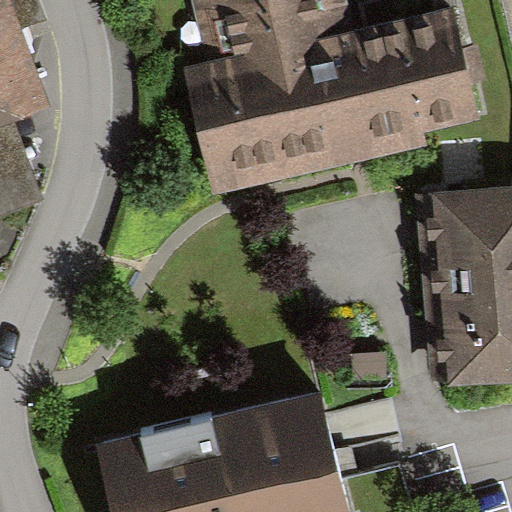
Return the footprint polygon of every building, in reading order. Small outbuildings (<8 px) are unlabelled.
[(36,0),(0,0),(0,211),(37,197),(8,121),(52,105),(26,35),(21,23),(42,16),(36,0)] [(440,6),(335,33),(326,0),(198,0),(213,55),(181,64),(212,183),(357,145),(469,116),(440,6)] [(424,279),(434,371),(511,362),(511,185),(416,196),(424,279)] [(107,454),(123,511),(353,511),(344,480),(330,429),(321,395),(107,454)] [(405,454),(346,472),(358,511),(395,511),(420,505),(405,454)]
